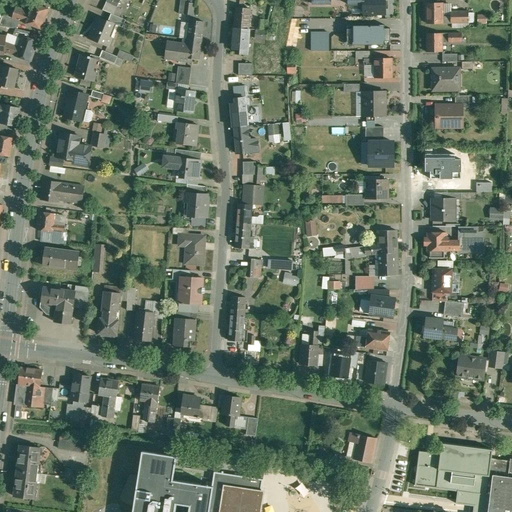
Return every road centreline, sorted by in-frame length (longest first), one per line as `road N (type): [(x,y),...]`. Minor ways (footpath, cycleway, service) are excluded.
road 1 (residential): [(392,403),(407,285),(405,0)]
road 2 (residential): [(215,375),(226,197),(214,0)]
road 3 (tertiary): [(70,0),(36,100),(4,346)]
road 4 (residential): [(4,346),(215,375)]
road 5 (residential): [(215,375),(392,403)]
road 6 (residential): [(392,403),(511,420)]
